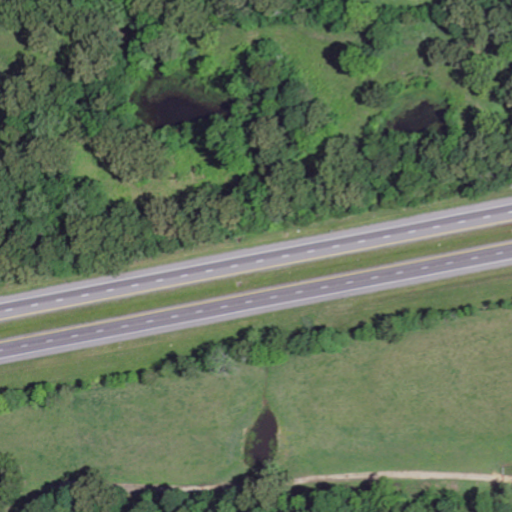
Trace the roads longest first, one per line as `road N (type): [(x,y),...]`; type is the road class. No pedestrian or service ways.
road 1 (motorway): [(511,206),(0,306)]
road 2 (motorway): [(0,353),(511,253)]
